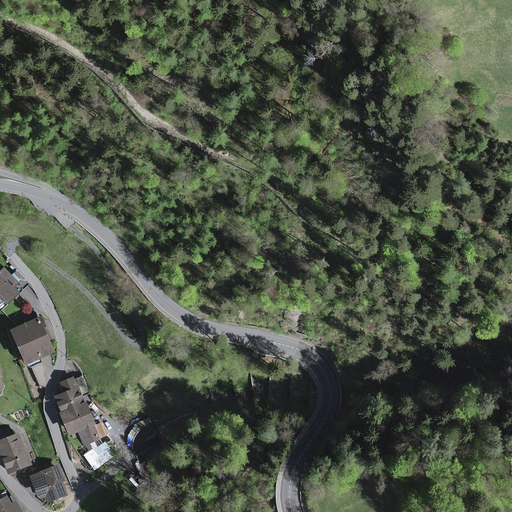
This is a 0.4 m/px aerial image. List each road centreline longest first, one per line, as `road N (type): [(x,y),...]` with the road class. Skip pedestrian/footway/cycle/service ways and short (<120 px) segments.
road 1 (residential): [(60,200),(110,235),(188,320),(295,347),(322,365),(330,406),(295,464),(291,511)]
road 2 (track): [(0,17),(75,53),(145,118),(249,166),(297,202)]
road 3 (residential): [(15,257),(62,335),(48,403),(79,484),(70,511)]
road 4 (track): [(144,342),(64,271),(13,242),(7,244),(15,257)]
